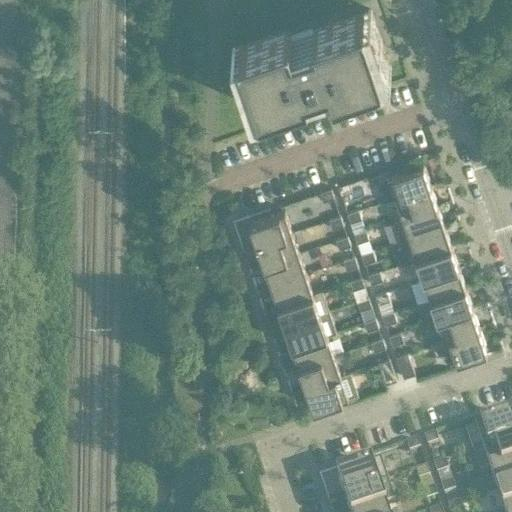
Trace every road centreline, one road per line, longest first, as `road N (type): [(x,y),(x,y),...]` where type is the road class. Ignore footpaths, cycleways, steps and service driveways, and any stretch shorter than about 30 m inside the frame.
road 1 (residential): [(511,366),(272,453),(292,511)]
road 2 (residential): [(459,99),(227,181)]
